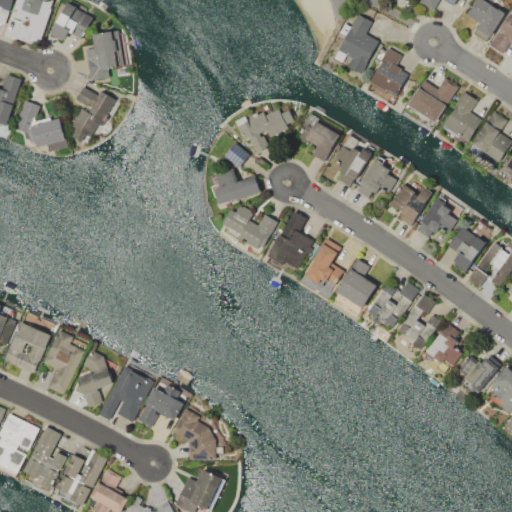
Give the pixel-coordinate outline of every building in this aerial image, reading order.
[(0,0),(13,0),(5,24),(0,22),(0,0)] [(12,15),(16,0),(53,0),(40,42),(30,39),(30,41),(16,37),(20,23),(28,25),(31,16),(26,15),(25,19),(12,15)] [(456,0),(454,5),(444,0),(438,0),(433,10),(419,2),(420,0),(456,0)] [(475,0),(485,0),(506,12),(491,36),(475,27),(479,21),(467,14),(475,0)] [(50,33),(68,2),(93,16),(81,38),(69,31),(64,41),(50,33)] [(357,13),(371,21),(365,33),(379,41),(361,73),(347,66),(352,56),(347,54),(342,63),(333,58),(346,35),(339,32),(345,22),(351,26),(357,13)] [(511,14),(511,42),(510,41),(503,52),(490,44),(509,13),(511,14)] [(118,29),(124,64),(108,67),(109,76),(91,79),(86,49),(95,47),(93,33),(118,29)] [(388,46),(402,55),(396,64),(402,68),(401,70),(408,74),(395,96),(370,81),(377,70),(384,73),(390,64),(381,58),(388,46)] [(0,122),(0,87),(4,89),(9,74),(22,78),(6,125),(0,122)] [(408,104),(420,86),(433,96),(445,77),(459,86),(435,122),(408,104)] [(71,125),(82,107),(89,111),(93,105),(90,103),(88,106),(77,99),(84,86),(99,95),(101,90),(116,98),(101,124),(98,122),(90,136),(85,133),(81,140),(71,134),(75,127),(71,125)] [(442,126),(455,106),(453,105),(463,90),(478,100),(470,112),(481,119),(467,140),(459,135),(458,137),(442,126)] [(35,118),(38,123),(59,117),(67,145),(53,149),(52,144),(37,149),(35,141),(31,142),(29,132),(15,127),(25,99),(40,105),(35,118)] [(270,137),(266,130),(261,133),(262,135),(264,134),(270,147),(257,153),(250,138),(244,141),(234,119),(268,103),(272,111),(287,104),(295,120),(287,124),(288,128),(270,137)] [(493,110),(508,119),(500,131),(511,139),(503,152),(492,145),(487,151),(485,150),(484,151),(498,160),(493,168),(467,151),(493,110)] [(325,160),(313,154),(317,145),(307,140),(305,142),(299,139),(303,132),(300,131),(310,113),(339,129),(338,131),(340,132),(336,140),(339,141),(334,150),(331,149),(325,160)] [(369,144),(368,145),(374,148),(355,179),(354,179),(350,185),(338,178),(342,172),(339,170),(343,164),(334,158),(348,134),(363,143),(364,141),(369,144)] [(236,141),(250,154),(238,166),(224,153),(236,141)] [(511,174),(511,153),(502,168),(511,174)] [(376,157),(378,159),(379,156),(382,158),(390,157),(390,160),(395,160),(395,163),(391,163),(400,169),(396,175),(398,176),(389,192),(380,186),(376,192),(372,190),(368,197),(357,190),(361,183),(360,182),(376,157)] [(238,200),(237,198),(219,204),(215,190),(220,188),(215,173),(234,167),(239,181),(256,175),(262,191),(238,200)] [(403,183),(415,191),(414,192),(418,195),(424,186),(432,191),(411,225),(398,217),(402,211),(390,203),(403,183)] [(438,194),(441,195),(441,194),(462,208),(457,215),(459,216),(448,232),(440,226),(436,232),(433,230),(429,237),(417,229),(422,221),(421,220),(438,194)] [(223,223),(231,209),(236,212),(239,206),(242,207),(243,205),(251,210),(250,212),(252,213),(249,219),(258,224),(264,213),(277,221),(260,251),(244,242),(246,239),(243,238),(242,240),(225,230),(226,228),(222,226),(224,224),(223,223)] [(316,241),(308,254),(306,253),(297,268),(284,261),(282,264),(267,255),(294,209),(307,217),(299,232),(316,241)] [(448,245),(461,226),(477,238),(478,236),(486,243),(465,272),(452,262),(458,253),(448,245)] [(326,238),(341,247),(332,262),(344,270),(335,285),(332,283),(333,281),(329,278),(327,282),(322,279),(319,283),(305,275),(315,259),(314,258),(326,238)] [(511,267),(499,286),(491,280),(498,269),(490,263),(483,264),(483,258),(494,241),(503,247),(502,248),(510,254),(511,251),(511,267)] [(335,291),(356,258),(370,266),(363,277),(377,285),(362,308),(361,307),(356,315),(345,309),(344,310),(340,307),(341,306),(332,301),(337,292),(335,291)] [(476,266),(488,274),(479,287),(467,278),(476,266)] [(393,326),(388,323),(386,327),(380,322),(378,325),(370,319),(373,316),(366,311),(388,282),(400,292),(408,281),(420,290),(393,326)] [(423,293),(432,299),(417,319),(424,324),(432,314),(441,320),(420,349),(411,343),(414,339),(406,333),(405,335),(397,329),(423,293)] [(0,341),(6,344),(15,319),(0,313),(0,306),(1,304),(0,304),(0,341)] [(51,334),(34,372),(5,359),(22,321),(51,334)] [(442,330),(443,331),(449,323),(460,331),(455,338),(458,340),(453,346),(461,352),(452,365),(444,359),(442,362),(440,361),(431,374),(423,368),(429,359),(423,355),(442,330)] [(43,362),(60,328),(74,335),(70,343),(71,344),(75,338),(87,344),(83,350),(86,351),(64,394),(47,386),(56,368),(43,362)] [(88,406),(78,376),(91,372),(90,369),(84,364),(91,349),(104,355),(108,368),(109,368),(114,382),(98,388),(102,401),(88,406)] [(479,392),(464,378),(466,376),(458,369),(466,359),(464,358),(467,354),(469,356),(469,355),(478,362),(479,360),(481,362),(487,355),(500,367),(479,392)] [(154,381),(132,421),(117,412),(124,401),(121,399),(110,419),(99,413),(125,365),(127,365),(128,363),(155,377),(153,380),(154,381)] [(506,365),(511,370),(511,409),(509,413),(499,405),(502,401),(492,392),(494,390),(490,386),(492,384),(491,383),(506,365)] [(138,419),(146,404),(144,403),(158,381),(167,386),(169,384),(181,391),(180,392),(187,397),(173,420),(159,412),(151,427),(138,419)] [(172,432),(185,408),(200,416),(197,420),(209,426),(216,439),(216,458),(189,459),(189,441),(172,432)] [(40,428),(29,449),(19,444),(17,449),(27,454),(17,472),(0,463),(0,440),(2,436),(0,435),(0,430),(9,412),(40,428)] [(47,425),(62,433),(50,457),(53,458),(56,451),(67,456),(60,469),(59,469),(54,479),(56,480),(54,484),(52,483),(50,488),(40,483),(44,477),(39,475),(37,478),(23,471),(30,457),(41,463),(42,460),(32,455),(47,425)] [(108,458),(93,487),(92,487),(82,506),(68,499),(69,496),(66,495),(67,493),(64,491),(62,494),(57,491),(58,489),(55,487),(58,481),(60,482),(64,474),(62,473),(73,453),(85,459),(78,474),(82,475),(94,451),(108,458)] [(129,498),(120,511),(119,511),(118,511),(116,511),(111,509),(109,511),(93,511),(92,511),(97,501),(90,497),(99,482),(108,468),(122,476),(116,487),(123,491),(122,494),(129,498)] [(225,480),(209,511),(207,511),(205,511),(207,508),(199,504),(195,511),(190,511),(175,504),(188,476),(197,480),(203,469),(225,480)] [(174,511),(124,511),(135,496),(141,499),(139,504),(141,505),(143,506),(145,508),(146,506),(151,508),(150,510),(152,511),(154,511),(155,511),(158,510),(156,506),(168,500),(174,511)]
